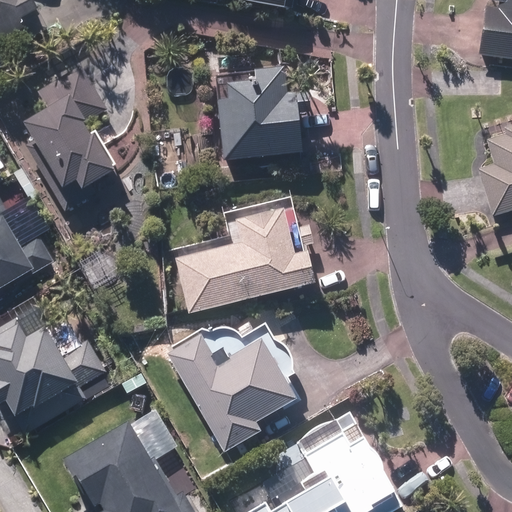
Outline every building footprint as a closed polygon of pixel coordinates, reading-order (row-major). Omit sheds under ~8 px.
[(0,0),(0,44),(1,45),(20,35),(17,28),(34,19),(32,15),(23,0),(0,0)] [(232,0),(231,5),(283,13),(285,0),(232,0)] [(478,57),(511,61),(511,0),(488,0),(488,3),(496,5),(495,11),(485,10),(478,57)] [(92,139),(90,140),(82,127),(106,113),(81,70),(39,94),(42,101),(30,108),(37,120),(24,127),(34,145),(28,150),(66,215),(96,197),(91,188),(113,175),(92,139)] [(214,107),(220,167),(298,159),(292,98),(284,99),(281,74),(252,76),(253,87),(223,90),(224,106),(214,107)] [(473,173),(487,219),(511,211),(511,127),(499,132),(501,138),(482,143),(489,168),(473,173)] [(182,185),(180,161),(159,163),(162,187),(182,185)] [(293,213),(223,228),(225,238),(172,249),(186,319),(310,293),(301,250),(311,248),(307,228),(297,230),(293,213)] [(0,291),(38,270),(7,216),(0,220),(0,291)] [(90,341),(64,355),(48,327),(30,337),(26,329),(0,343),(0,382),(19,417),(43,404),(44,405),(72,390),(74,392),(108,373),(90,341)] [(254,332),(238,341),(234,336),(230,333),(224,332),(218,331),(212,332),(207,335),(202,337),(199,332),(170,349),(173,352),(164,357),(221,454),(256,434),(252,426),(278,410),(279,413),(297,403),(283,380),(254,332)] [(99,511),(198,511),(185,490),(179,494),(136,418),(68,457),(99,511)] [(355,424),(303,453),(316,477),(302,484),(306,492),(271,511),(270,511),(266,503),(250,511),(391,511),(400,507),(381,472),(380,465),(378,459),(374,453),(368,448),(355,424)] [(207,482),(214,493),(224,487),(217,476),(207,482)]
